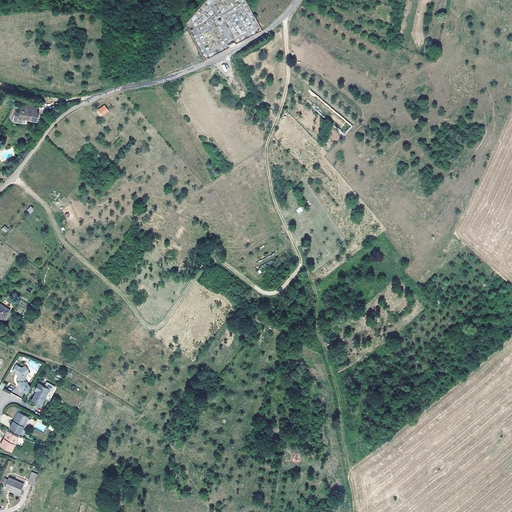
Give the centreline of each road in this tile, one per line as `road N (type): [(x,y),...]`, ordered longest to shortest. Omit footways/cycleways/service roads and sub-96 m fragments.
road 1 (track): [(13,176),(49,210),(69,251),(145,326),(162,323),(209,259),(274,293),(301,264)]
road 2 (tertiary): [(298,0),(263,33),(199,67),(73,108),(0,189)]
road 3 (track): [(221,511),(199,496),(156,423),(135,406),(72,369),(0,342)]
road 4 (track): [(284,15),(288,76),(266,148),(274,201),(301,264)]
road 5 (track): [(301,264),(315,291),(316,330),(340,408),(356,511)]
